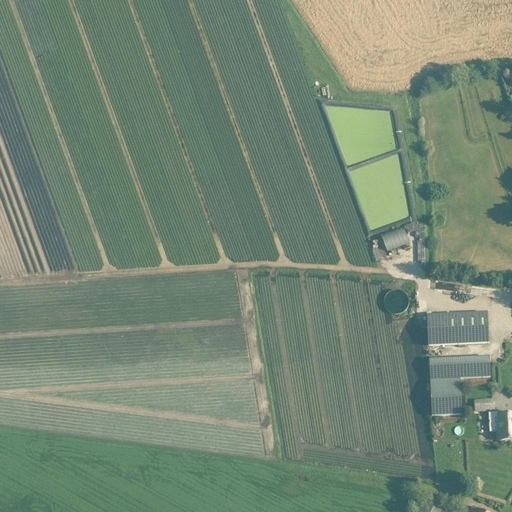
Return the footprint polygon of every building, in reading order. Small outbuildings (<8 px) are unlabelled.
[(430,347),(479,344),(489,344),(487,313),(429,316),(430,347)] [(433,417),(452,416),(462,416),(460,379),(490,378),(489,358),(430,361),(433,417)] [(476,412),(493,411),(493,402),(475,402),(476,412)] [(511,415),(499,416),(500,441),(498,441),(498,442),(511,440),(511,415)] [(443,511),(419,503),(415,511),(443,511)]
